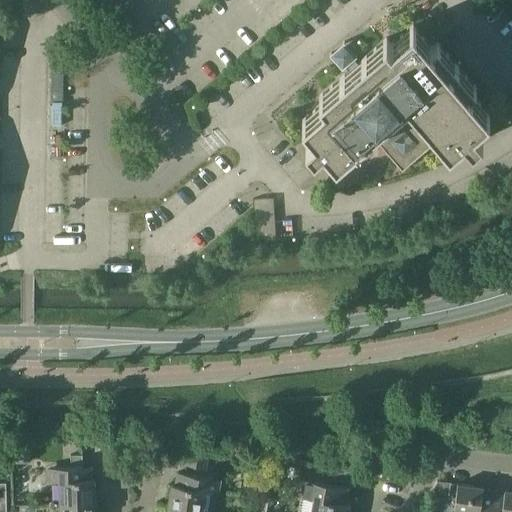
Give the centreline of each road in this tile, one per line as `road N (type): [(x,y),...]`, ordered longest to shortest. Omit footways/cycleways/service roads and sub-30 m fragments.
road 1 (secondary): [(0,342),(201,342),(328,330),(511,290)]
road 2 (residential): [(413,503),(443,461),(511,462)]
